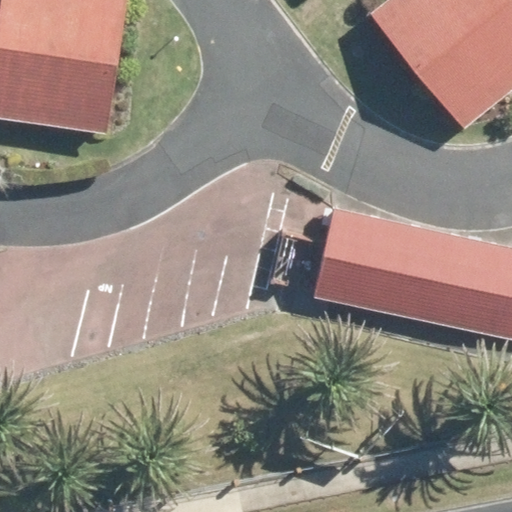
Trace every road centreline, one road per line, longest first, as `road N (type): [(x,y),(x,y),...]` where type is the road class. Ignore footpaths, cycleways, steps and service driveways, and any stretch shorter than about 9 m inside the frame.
road 1 (residential): [(0,215),(33,220),(90,209),(155,177),(224,135),(282,69)]
road 2 (residential): [(511,182),(423,183),(335,137),(282,69)]
